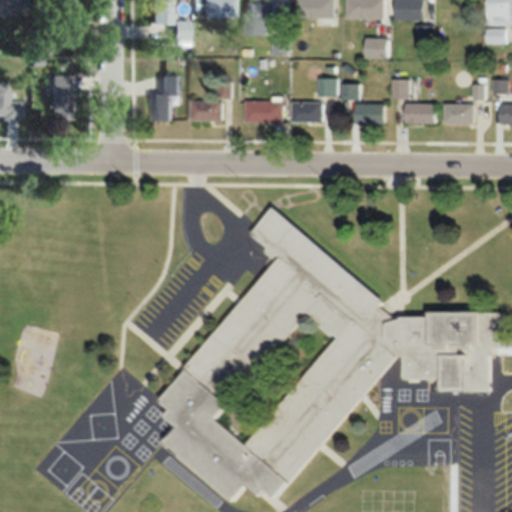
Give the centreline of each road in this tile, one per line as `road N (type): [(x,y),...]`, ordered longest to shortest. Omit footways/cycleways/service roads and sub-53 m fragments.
road 1 (residential): [(511,173),(0,166)]
road 2 (residential): [(113,0),(114,168)]
